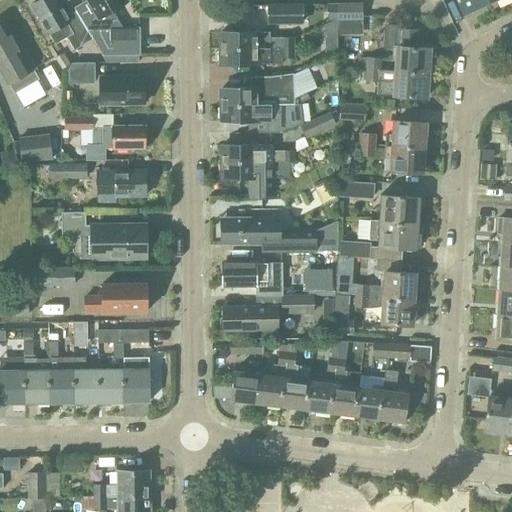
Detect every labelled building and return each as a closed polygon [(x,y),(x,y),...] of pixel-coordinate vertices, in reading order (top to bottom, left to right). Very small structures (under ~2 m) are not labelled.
[(57,42),(67,37),(75,49),(81,46),(88,34),(75,12),(66,17),(56,0),(43,0),(32,6),(48,34),(49,34),(55,44),(57,42)] [(87,0),(98,19),(126,3),(123,0),(87,0)] [(455,0),(462,14),(486,4),(484,0),(455,0)] [(338,22),(363,21),(362,5),(338,6),(338,22)] [(268,24),(302,23),(302,13),(268,14),(268,24)] [(0,66),(11,87),(10,87),(14,94),(39,80),(33,71),(35,70),(27,56),(23,59),(3,23),(0,25),(0,66)] [(140,29),(87,30),(103,58),(140,57),(140,29)] [(395,72),(427,75),(429,49),(417,49),(418,32),(398,31),(397,48),(393,47),(392,61),(395,61),(395,72)] [(294,39),(270,39),(270,33),(256,33),(256,32),(221,33),(221,49),(294,49),(294,39)] [(56,59),(60,56),(54,46),(50,48),(56,59)] [(256,64),(270,64),(282,64),(282,59),(294,59),(294,49),(221,49),(221,66),(256,65),(256,64)] [(366,59),(366,70),(379,71),(380,60),(366,59)] [(92,65),(70,65),(66,71),(66,86),(93,86),(92,65)] [(380,96),(390,97),(425,99),(427,75),(395,72),(394,83),(391,83),(381,82),(380,96)] [(147,88),(143,88),(143,77),(100,77),(100,105),(144,104),(144,101),(147,101),(147,88)] [(221,89),(221,105),(294,105),(294,95),(271,95),(271,89),(256,89),(221,89)] [(294,105),(221,105),(221,122),(257,122),(257,121),(271,121),(271,117),(283,117),(283,115),(294,115),(294,105)] [(339,106),(338,119),(362,120),(363,108),(339,106)] [(327,127),(322,116),(300,126),(304,137),(327,127)] [(64,131),(92,131),(92,130),(93,117),(64,117),(64,131)] [(385,134),(384,146),(422,148),(423,124),(394,122),(393,135),(385,134)] [(93,147),(102,147),(103,148),(112,148),(113,149),(144,149),(144,127),(112,127),(112,128),(102,128),(102,130),(93,130),(93,147)] [(361,135),(361,145),(372,145),(373,136),(361,135)] [(48,136),(17,140),(20,165),(51,162),(48,136)] [(372,145),(361,145),(360,156),(372,157),(372,145)] [(295,152),(271,152),(271,146),(258,146),(257,146),(222,146),(222,163),(271,162),(295,162),(295,152)] [(422,148),(384,146),(384,158),(392,159),(391,172),(420,174),(422,148)] [(222,179),(248,179),(249,199),(276,199),(276,178),(271,178),(271,162),(222,163),(222,179)] [(50,166),(49,178),(86,178),(85,166),(50,166)] [(114,175),(103,175),(103,197),(114,197),(114,198),(145,198),(144,171),(114,172),(114,175)] [(340,182),(340,196),(372,198),(373,184),(340,182)] [(377,222),(418,225),(419,199),(379,197),(377,222)] [(223,245),(254,244),(262,244),(261,253),(316,253),(316,229),(276,230),(276,212),(253,212),(253,220),(223,221),(223,245)] [(61,237),(79,237),(79,260),(146,259),(145,244),(150,244),(150,229),(145,229),(145,225),(85,226),(85,213),(61,213),(61,237)] [(501,243),(511,243),(511,218),(497,218),(496,234),(501,235),(501,243)] [(416,251),(418,225),(377,222),(373,222),(372,241),(376,242),(376,248),(416,251)] [(511,267),(511,243),(501,243),(500,266),(511,267)] [(341,244),(340,257),(368,259),(369,246),(341,244)] [(255,263),(223,264),(223,288),(255,288),(255,282),(266,282),(265,266),(255,266),(255,263)] [(498,291),(511,291),(511,267),(500,266),(498,291)] [(73,270),(33,271),(33,287),(73,286),(73,270)] [(308,292),(332,291),(331,271),(302,272),(303,292),(308,292)] [(355,297),(413,301),(415,275),(384,273),(383,287),(355,286),(355,297)] [(102,285),(102,297),(85,297),(85,313),(146,312),(146,307),(151,307),(151,289),(146,289),(146,284),(102,285)] [(511,315),(511,291),(498,291),(497,314),(511,315)] [(281,314),(313,314),(313,295),(281,296),(281,314)] [(413,301),(355,297),(354,309),(382,311),(381,325),(412,327),(412,325),(416,325),(417,311),(413,310),(413,301)] [(5,303),(5,316),(27,316),(27,303),(5,303)] [(255,326),(266,326),(267,326),(267,332),(281,332),(280,307),(223,308),(224,316),(220,319),(220,327),(224,329),(224,332),(255,332),(255,326)] [(511,315),(497,314),(495,339),(511,340),(511,315)] [(333,322),(332,333),(352,334),(353,323),(333,322)] [(74,323),(74,335),(86,335),(86,323),(74,323)] [(122,344),(122,331),(105,331),(105,344),(122,344)] [(122,331),(122,344),(148,343),(147,331),(122,331)] [(338,341),(337,346),(335,372),(333,384),(329,415),(354,418),(358,387),(344,386),(346,373),(344,373),(345,360),(343,360),(345,341),(338,341)] [(262,342),(230,343),(231,355),(262,355),(262,342)] [(24,403),(48,403),(48,371),(36,372),(36,360),(32,360),(31,343),(22,343),(23,360),(23,372),(24,403)] [(48,360),(48,371),(48,403),(73,403),(73,371),(73,360),(73,358),(57,358),(57,343),(47,343),(48,360)] [(286,366),(284,378),(280,408),(304,412),(309,381),(295,379),(297,367),(294,367),(296,355),(297,345),(288,344),(288,346),(286,366)] [(372,358),(386,358),(387,346),(372,345),(372,358)] [(410,347),(387,346),(386,358),(409,360),(409,362),(430,363),(431,347),(410,345),(410,347)] [(326,371),(335,372),(337,346),(332,346),(330,358),(328,358),(326,371)] [(492,371),(511,373),(511,360),(494,358),(492,371)] [(123,371),(123,403),(147,403),(149,403),(148,370),(147,370),(123,371)] [(0,403),(24,403),(23,372),(0,371),(0,403)] [(98,371),(73,371),(73,403),(98,403),(98,371)] [(123,371),(98,371),(98,403),(123,403),(123,371)] [(385,371),(384,379),(379,421),(404,424),(407,394),(396,392),(398,372),(385,371)] [(255,405),(259,375),(235,372),(231,402),(255,405)] [(259,375),(255,405),(280,408),(284,378),(259,375)] [(354,418),(379,421),(384,379),(373,378),(371,389),(358,387),(354,418)] [(333,384),(309,381),(304,412),(329,415),(333,384)] [(508,435),(511,402),(511,399),(489,396),(484,431),(508,435)] [(104,497),(117,497),(149,497),(149,472),(117,472),(117,485),(92,486),(92,497),(104,497)] [(32,504),(46,503),(45,473),(31,473),(32,504)] [(148,511),(149,497),(117,497),(117,511),(148,511)] [(45,511),(46,503),(32,504),(31,511),(45,511)]
